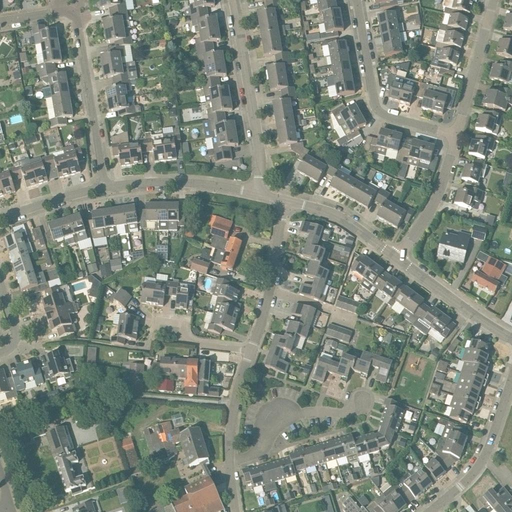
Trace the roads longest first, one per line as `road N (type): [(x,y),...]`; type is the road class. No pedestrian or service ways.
road 1 (residential): [(103,186),(78,20),(67,12),(0,21)]
road 2 (residential): [(457,133),(376,110),(356,0)]
road 3 (residential): [(256,192),(258,146),(232,0)]
road 4 (residential): [(229,461),(258,452),(276,416),(358,412),(361,398)]
road 5 (residential): [(256,192),(179,182),(103,186)]
road 6 (residential): [(251,347),(271,283),(282,199)]
road 7 (residential): [(511,338),(396,257)]
road 8 (residential): [(396,257),(433,206),(457,133)]
road 9 (residential): [(457,133),(493,0)]
road 10 (residential): [(396,257),(332,213),(282,199)]
